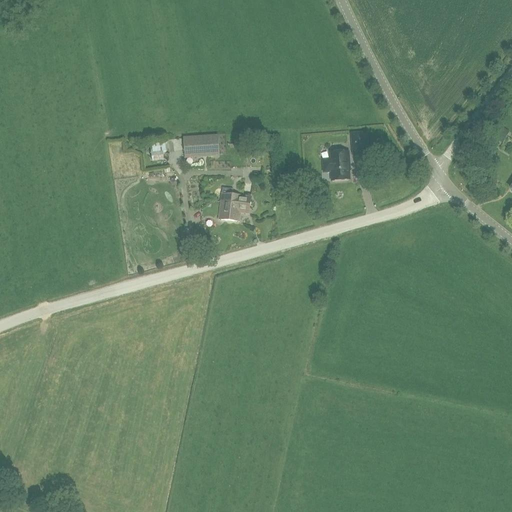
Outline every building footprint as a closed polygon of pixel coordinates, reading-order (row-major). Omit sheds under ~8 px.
[(355,152),(365,151),(364,135),(353,135),(355,152)] [(162,141),(161,140),(150,141),(153,162),(164,160),(163,151),(166,151),(165,141),(162,141)] [(243,167),(243,149),(184,149),(184,166),(243,167)] [(348,179),(347,165),(348,164),(347,153),(332,154),(333,161),(324,161),(325,171),(333,170),(334,180),(348,179)] [(250,214),(252,197),(233,195),(233,189),(223,188),(219,220),(240,222),(241,213),(250,214)]
